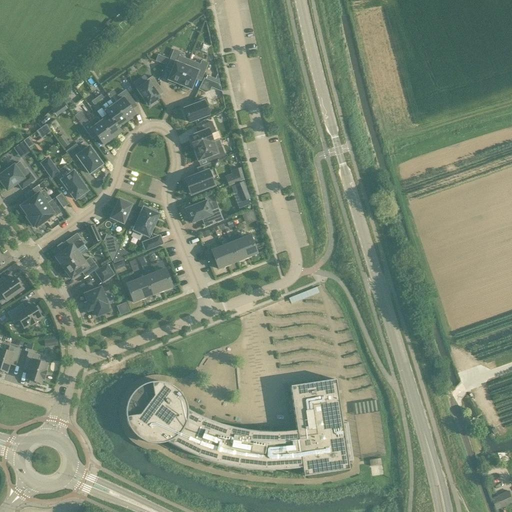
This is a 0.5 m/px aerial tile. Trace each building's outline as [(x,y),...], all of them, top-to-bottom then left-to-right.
[(179,85),(189,60),(179,56),(180,53),(174,50),(168,63),(174,66),(168,80),(169,81),(169,83),(174,85),(175,83),(179,85)] [(200,65),(189,60),(179,85),(183,86),(182,88),(188,91),(189,89),(190,89),(196,75),(202,77),(207,64),(201,61),(200,65)] [(148,106),(149,105),(150,106),(156,102),(155,101),(160,98),(154,90),(159,86),(152,76),(146,80),(148,82),(137,89),(148,106)] [(213,83),(204,78),(198,89),(204,92),(209,91),(213,83)] [(114,104),(126,121),(135,114),(131,110),(136,106),(128,95),(125,91),(116,98),(118,101),(114,104)] [(205,98),(194,102),(196,105),(184,109),(186,115),(184,116),(186,121),(188,121),(189,122),(208,115),(206,107),(208,106),(205,98)] [(56,105),(62,112),(67,109),(62,102),(56,105)] [(126,121),(114,104),(105,111),(109,116),(117,127),(126,121)] [(121,132),(117,127),(109,116),(100,122),(112,138),(121,132)] [(103,145),(112,138),(100,122),(91,128),(88,123),(83,127),(91,139),(96,135),(103,145)] [(188,137),(193,149),(213,142),(210,134),(215,132),(211,122),(197,127),(200,133),(188,137)] [(42,138),(53,132),(48,124),(38,130),(42,138)] [(57,139),(64,148),(68,145),(62,136),(57,139)] [(23,141),(28,148),(34,144),(29,137),(23,141)] [(215,149),(213,142),(193,149),(198,161),(209,157),(211,163),(225,157),(221,147),(215,149)] [(89,147),(81,153),(76,145),(66,153),(73,163),(78,159),(89,174),(91,173),(92,174),(97,171),(96,169),(102,165),(89,147)] [(39,163),(51,180),(60,174),(48,157),(39,163)] [(190,193),(191,194),(213,186),(208,171),(213,169),(211,163),(197,168),(199,174),(185,180),(188,187),(186,187),(189,194),(190,193)] [(14,166),(0,175),(0,180),(7,190),(12,186),(13,187),(17,183),(22,190),(35,180),(30,173),(23,178),(14,166)] [(229,186),(244,180),(240,168),(231,171),(233,177),(226,180),(229,186)] [(79,199),(85,195),(83,193),(87,191),(82,184),(84,183),(80,178),(78,179),(73,172),(61,181),(70,193),(69,193),(70,195),(71,194),(75,200),(78,197),(79,199)] [(235,186),(241,203),(248,200),(242,184),(235,186)] [(46,204),(38,194),(42,191),(37,186),(27,193),(31,199),(20,206),(21,207),(19,209),(23,214),(25,212),(28,217),(26,218),(27,218),(46,204)] [(61,194),(55,198),(63,208),(68,204),(61,194)] [(131,205),(119,199),(110,218),(123,224),(131,205)] [(206,202),(185,209),(186,211),(185,211),(187,218),(189,218),(191,223),(202,219),(203,222),(206,220),(208,226),(223,221),(218,208),(210,211),(206,202)] [(54,215),(46,204),(27,218),(33,227),(35,226),(36,228),(54,215)] [(149,211),(143,208),(132,230),(147,237),(158,215),(155,214),(156,212),(150,209),(149,211)] [(252,210),(246,213),(248,219),(254,216),(252,210)] [(93,244),(101,240),(94,225),(86,229),(93,244)] [(76,234),(58,248),(61,253),(55,257),(56,259),(54,260),(58,265),(59,264),(62,269),(80,256),(76,250),(84,245),(76,234)] [(112,263),(121,242),(107,236),(103,244),(104,244),(112,263)] [(142,243),(145,251),(162,244),(159,236),(142,243)] [(250,236),(240,240),(247,258),(257,254),(250,236)] [(230,243),(237,261),(247,258),(240,240),(230,243)] [(221,247),(228,265),(237,261),(230,243),(221,247)] [(218,269),(228,265),(221,247),(211,251),(218,269)] [(113,264),(125,260),(124,258),(117,254),(113,263),(113,264)] [(84,262),(80,256),(62,269),(66,273),(65,274),(68,279),(70,278),(71,279),(82,272),(85,277),(97,268),(90,258),(84,262)] [(95,272),(102,283),(114,275),(107,264),(95,272)] [(165,269),(155,273),(162,291),(172,287),(165,269)] [(145,277),(152,295),(162,291),(155,273),(145,277)] [(136,281),(143,299),(152,295),(145,277),(136,281)] [(0,293),(6,301),(22,289),(20,286),(22,285),(18,279),(16,280),(14,278),(3,285),(0,280),(0,293)] [(143,299),(136,281),(126,284),(133,303),(143,299)] [(289,297),(291,303),(320,292),(318,287),(289,297)] [(96,316),(108,312),(105,304),(106,304),(106,303),(108,302),(105,295),(103,296),(100,288),(84,294),(88,303),(85,304),(88,311),(91,310),(94,316),(96,315),(96,316)] [(127,302),(118,306),(122,315),(131,311),(127,302)] [(18,306),(7,314),(13,323),(18,320),(23,328),(30,324),(31,325),(37,321),(37,320),(41,317),(39,314),(41,313),(37,307),(35,308),(33,305),(22,312),(18,306)] [(51,347),(58,346),(57,339),(50,340),(51,347)] [(0,373),(2,374),(3,371),(6,373),(10,360),(16,362),(20,350),(9,346),(7,352),(0,349),(0,373)] [(46,364),(37,361),(39,356),(28,352),(24,365),(30,367),(26,379),(30,380),(29,383),(36,385),(37,383),(40,384),(42,379),(43,380),(45,372),(44,372),(46,364)] [(169,384),(166,383),(163,383),(161,382),(158,382),(155,382),(152,382),(149,383),(145,384),(144,385),(141,386),(138,388),(136,390),(134,392),(132,394),(130,396),(128,399),(127,402),(126,405),(126,407),(125,410),(125,413),(125,416),(126,419),(127,422),(128,425),(129,428),(130,430),(132,432),(134,435),(137,437),(140,439),(141,440),(144,441),(147,442),(149,443),(153,444),(156,444),(159,444),(162,443),(164,443),(167,442),(175,446),(183,450),(190,453),(195,455),(201,457),(209,460),(218,463),(227,465),(231,466),(238,467),(245,468),(255,469),(262,469),(269,470),(277,470),(286,469),(295,468),(302,468),(303,476),(349,470),(347,461),(351,460),(346,424),(342,424),(335,380),(290,386),(296,431),(291,432),(286,432),(280,432),(275,433),(270,433),(270,431),(260,430),(260,432),(255,432),(250,431),(244,430),(237,429),(231,428),(224,426),(216,424),(212,422),(209,421),(210,419),(205,417),(204,419),(200,417),(194,414),(187,411),(187,409),(187,407),(186,404),(185,402),(185,400),(184,398),(183,396),(181,394),(180,392),(178,391),(176,389),(174,388),(173,386),(171,385),(169,384)] [(357,401),(356,420),(378,421),(378,401),(357,401)] [(374,456),(375,464),(386,463),(385,455),(374,456)] [(498,496),(503,507),(511,503),(511,498),(509,491),(498,496)] [(497,510),(503,507),(498,496),(492,498),(497,510)]
